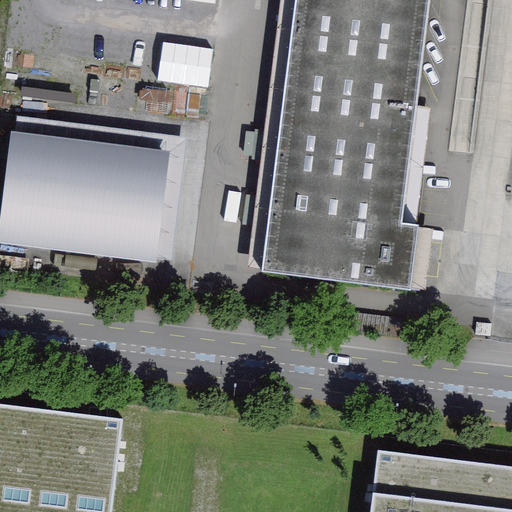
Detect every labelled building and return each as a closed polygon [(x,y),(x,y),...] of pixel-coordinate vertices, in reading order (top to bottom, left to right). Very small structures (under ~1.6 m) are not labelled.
[(295,0),(262,271),(411,290),(419,225),(402,222),(429,0),(295,0)] [(163,37),(160,81),(211,85),(214,40),(163,37)] [(14,136),(2,239),(153,257),(166,155),(14,136)] [(347,313),(345,328),(405,335),(407,320),(347,313)] [(0,403),(0,511),(112,511),(124,419),(0,403)] [(511,511),(511,466),(379,450),(371,511),(511,511)]
